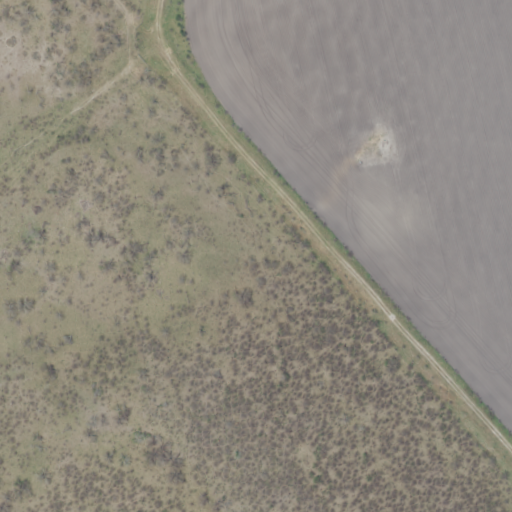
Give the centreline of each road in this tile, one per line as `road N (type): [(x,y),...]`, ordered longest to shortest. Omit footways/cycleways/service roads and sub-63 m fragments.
road 1 (track): [(140,0),(359,230),(511,450)]
road 2 (track): [(143,0),(0,139)]
